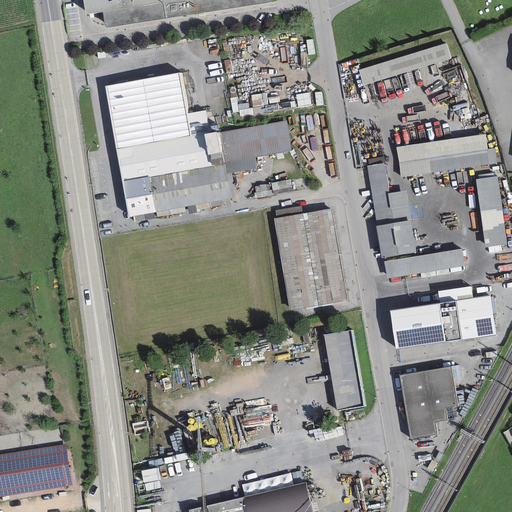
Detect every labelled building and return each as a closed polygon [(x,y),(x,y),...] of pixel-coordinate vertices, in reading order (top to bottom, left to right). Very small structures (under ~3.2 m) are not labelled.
[(83,0),(85,14),(102,11),(104,28),(272,2),(272,0),(83,0)] [(358,70),(363,85),(451,59),(446,44),(358,70)] [(105,86),(116,151),(189,138),(178,73),(105,86)] [(286,121),(218,133),(223,164),(225,174),(256,169),(254,158),(291,151),(286,121)] [(116,151),(122,182),(149,177),(223,164),(218,133),(189,138),(116,151)] [(401,178),(489,164),(497,163),(495,148),(487,149),(485,134),(396,148),(401,178)] [(366,166),(377,226),(410,220),(411,220),(406,191),(389,194),(384,163),(366,166)] [(223,164),(149,177),(155,213),(230,199),(225,174),(223,164)] [(497,176),(475,179),(485,248),(507,245),(497,176)] [(128,218),(155,213),(149,177),(122,182),(128,218)] [(274,219),(289,311),(347,301),(333,210),(274,219)] [(375,226),(381,258),(416,253),(410,220),(377,226),(375,226)] [(462,249),(384,262),(386,279),(464,266),(462,249)] [(390,311),(396,349),(495,334),(489,295),(390,311)] [(336,412),(366,407),(353,331),(324,336),(336,412)] [(450,368),(400,377),(411,439),(437,435),(435,423),(448,420),(446,408),(457,406),(450,368)] [(66,445),(0,455),(0,496),(72,485),(66,445)] [(187,511),(310,511),(311,511),(304,481),(187,509),(187,511)]
